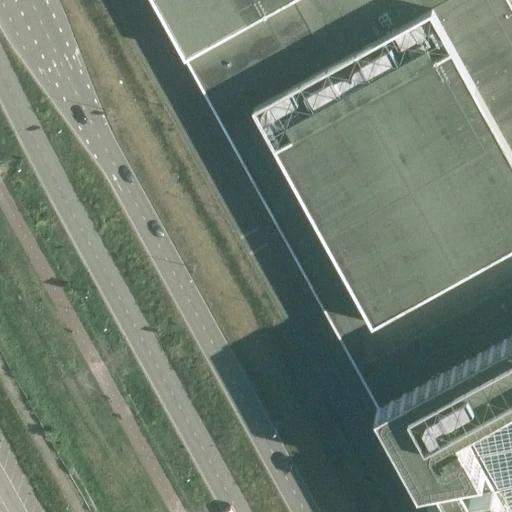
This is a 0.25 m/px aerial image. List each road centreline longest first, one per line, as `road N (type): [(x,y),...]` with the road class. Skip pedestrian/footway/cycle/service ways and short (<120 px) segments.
road 1 (unknown): [(511,320),(444,355),(398,352),(245,97),(248,82),(405,0)]
road 2 (unclassified): [(119,0),(401,511)]
road 3 (primary): [(304,511),(105,152),(31,0)]
road 4 (primary): [(0,72),(42,165),(235,511)]
